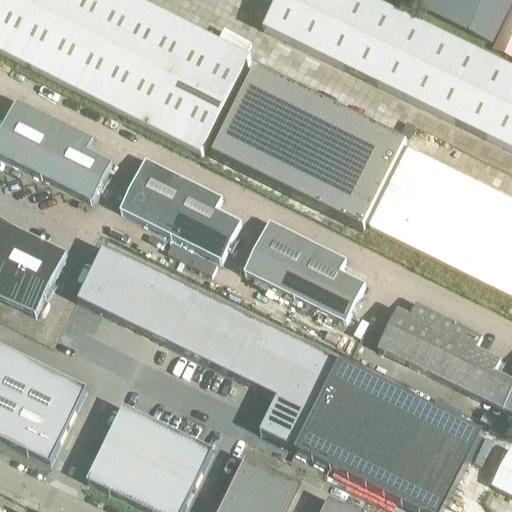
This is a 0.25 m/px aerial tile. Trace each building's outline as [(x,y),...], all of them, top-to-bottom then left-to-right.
[(0,0),(0,55),(202,159),(251,62),(128,0),(0,0)] [(511,73),(361,0),(280,0),(265,33),(511,154),(511,73)] [(511,4),(511,0),(404,0),(493,44),(511,4)] [(511,59),(511,11),(495,52),(511,59)] [(213,160),(289,198),(332,111),(256,73),(213,160)] [(0,161),(94,208),(114,169),(89,156),(95,143),(18,104),(0,140),(0,161)] [(332,111),(289,198),(365,236),(408,149),(332,111)] [(511,301),(511,205),(413,157),(375,235),(511,301)] [(172,241),(198,190),(148,164),(122,216),(172,241)] [(223,267),(243,228),(218,215),(224,202),(198,190),(172,241),(223,267)] [(0,301),(37,320),(68,258),(0,223),(0,301)] [(296,303),(322,252),(271,226),(245,278),(296,303)] [(218,270),(173,247),(168,258),(213,280),(218,270)] [(104,252),(78,307),(276,405),(260,439),(296,456),(340,368),(104,252)] [(347,329),(367,290),(342,277),(348,264),(322,252),(296,303),(347,329)] [(456,327),(418,308),(412,320),(399,314),(379,354),(430,379),(456,327)] [(502,415),(511,394),(511,386),(499,380),(505,367),(476,352),(482,340),(456,327),(430,379),(502,415)] [(0,445),(49,468),(86,389),(0,348),(0,445)] [(296,456),(295,458),(405,511),(447,511),(483,439),(340,368),(296,456)] [(511,419),(511,394),(502,415),(511,419)] [(125,411),(88,487),(138,511),(186,511),(214,455),(125,411)] [(511,451),(491,488),(511,499),(511,451)] [(288,511),(299,492),(248,466),(249,464),(247,463),(222,511),(288,511)]
